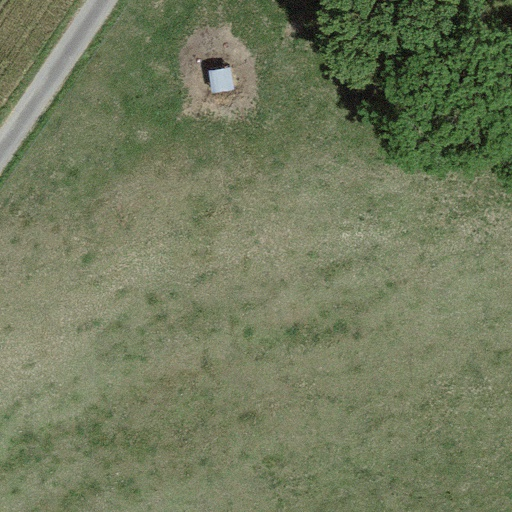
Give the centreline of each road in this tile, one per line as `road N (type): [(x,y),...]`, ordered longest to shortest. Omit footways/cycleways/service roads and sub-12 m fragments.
road 1 (unclassified): [(118,0),(0,169)]
road 2 (track): [(345,0),(511,84)]
